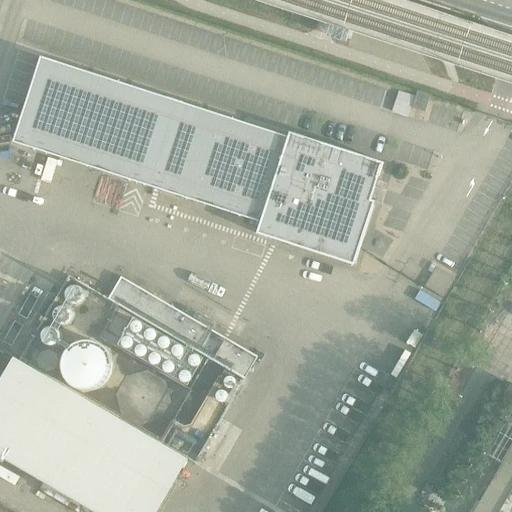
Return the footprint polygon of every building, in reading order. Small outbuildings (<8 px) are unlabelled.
[(41,57),(14,143),(261,223),(260,227),(259,226),(259,227),(260,227),(257,234),(265,237),(264,237),(265,238),(265,237),(354,266),(376,203),(376,202),(371,200),(375,188),(376,188),(376,187),(375,187),(377,180),(383,163),(355,154),(355,153),(342,149),(342,150),(318,142),(317,147),(305,143),(293,139),(295,134),(290,133),(288,137),(41,57)] [(417,91),(416,95),(412,108),(424,112),(430,95),(417,91)] [(121,277),(108,299),(237,374),(250,352),(121,277)] [(96,309),(104,293),(73,278),(63,299),(76,305),(78,301),(96,309)] [(109,346),(67,345),(66,389),(107,391),(109,346)] [(11,359),(0,380),(0,458),(104,511),(159,511),(191,451),(11,359)] [(511,511),(511,445),(473,511),(511,511)]
